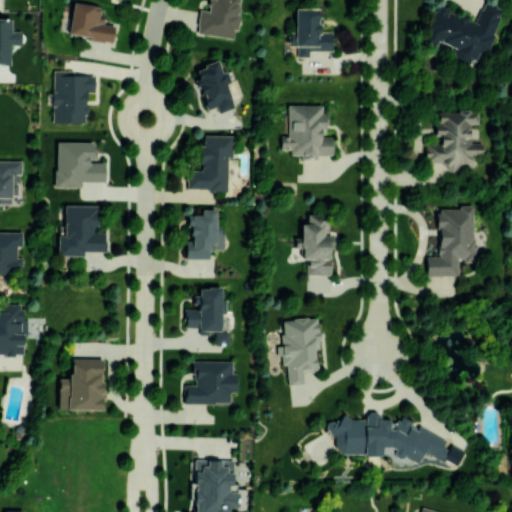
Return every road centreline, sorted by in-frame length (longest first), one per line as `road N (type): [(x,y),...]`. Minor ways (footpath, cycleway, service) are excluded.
road 1 (residential): [(162,0),(147,82),(143,416)]
road 2 (residential): [(379,0),(379,355)]
